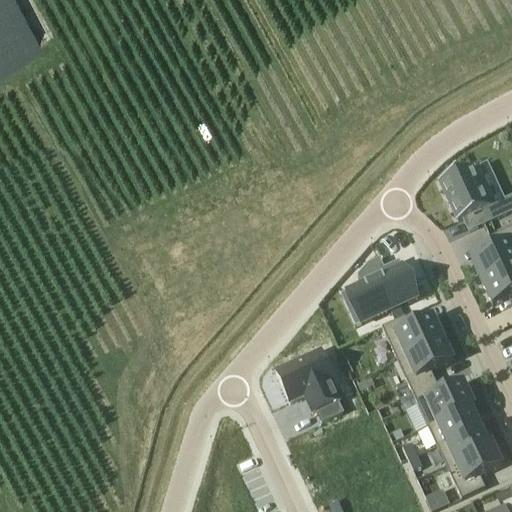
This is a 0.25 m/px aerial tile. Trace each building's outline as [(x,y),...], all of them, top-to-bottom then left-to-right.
[(0,0),(0,67),(40,47),(14,0),(0,0)] [(473,167),(439,184),(457,223),(492,207),(473,167)] [(496,252),(472,263),(483,286),(511,272),(511,230),(490,240),(496,252)] [(358,288),(347,294),(362,326),(373,321),(418,300),(401,264),(385,272),(380,262),(369,267),(358,280),(361,287),(358,288)] [(511,272),(483,286),(493,309),(511,299),(511,272)] [(400,311),(391,315),(395,324),(404,320),(400,311)] [(426,313),(407,318),(410,327),(428,322),(426,313)] [(406,321),(382,332),(397,365),(443,344),(432,322),(411,332),(406,321)] [(443,344),(397,365),(413,398),(436,387),(431,375),(453,365),(443,344)] [(320,354),(277,374),(291,405),(307,397),(315,414),(317,413),(322,424),(342,414),(337,404),(339,403),(331,386),(335,385),(320,354)] [(436,387),(413,398),(428,431),(470,411),(469,410),(473,409),(463,387),(441,397),(436,387)] [(470,411),(428,431),(437,450),(479,431),(470,411)] [(343,430),(298,452),(321,497),(331,491),(334,499),(356,489),(352,481),(367,473),(343,430)] [(479,431),(437,450),(446,470),(488,451),(488,450),(479,431)] [(411,448),(402,452),(408,464),(417,459),(411,448)] [(488,451),(446,470),(461,502),(485,491),(480,481),(502,470),(491,449),(488,450),(488,451)] [(417,459),(408,464),(413,475),(422,471),(417,459)] [(366,507),(357,511),(386,511),(381,503),(388,499),(382,487),(361,498),(366,507)]
